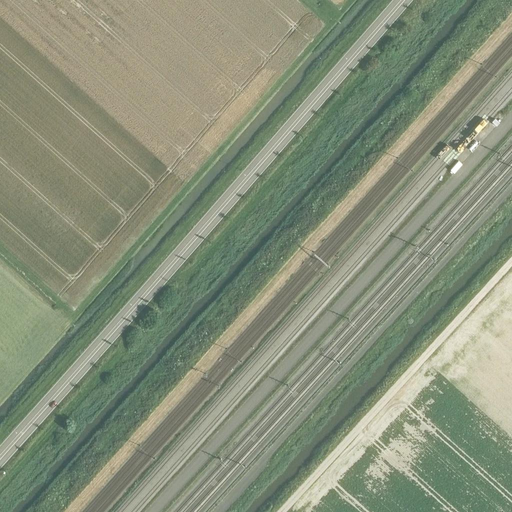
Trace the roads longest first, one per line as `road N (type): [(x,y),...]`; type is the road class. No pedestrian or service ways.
road 1 (track): [(511,14),(67,511)]
road 2 (secondary): [(0,457),(401,0)]
road 3 (track): [(282,511),(511,262)]
